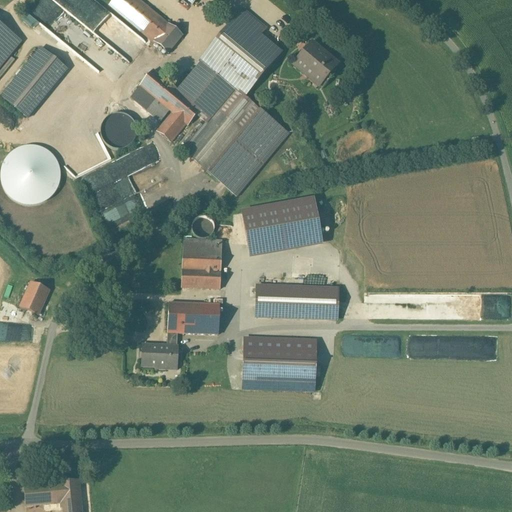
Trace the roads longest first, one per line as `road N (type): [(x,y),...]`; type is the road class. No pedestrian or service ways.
road 1 (unclassified): [(0,446),(287,439),(511,468)]
road 2 (unclassified): [(511,185),(470,73),(449,43),(393,0)]
